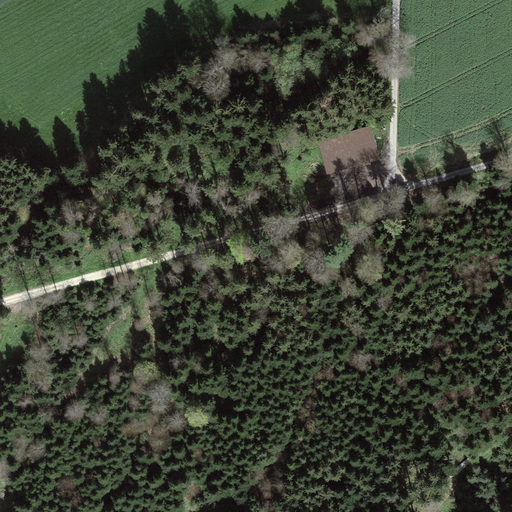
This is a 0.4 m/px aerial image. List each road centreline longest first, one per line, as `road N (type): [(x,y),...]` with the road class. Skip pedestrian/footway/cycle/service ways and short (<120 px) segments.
road 1 (track): [(392,190),(0,298)]
road 2 (track): [(392,190),(392,0)]
road 3 (track): [(511,160),(392,190)]
